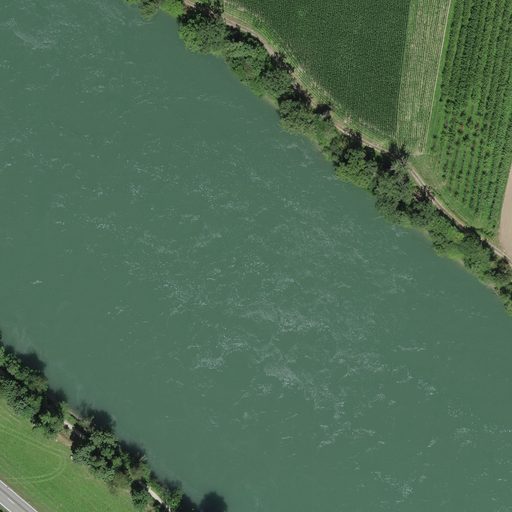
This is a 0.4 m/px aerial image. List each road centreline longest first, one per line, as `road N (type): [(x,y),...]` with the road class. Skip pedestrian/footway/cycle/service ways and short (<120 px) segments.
road 1 (track): [(196,0),(511,262)]
road 2 (track): [(165,511),(0,375)]
